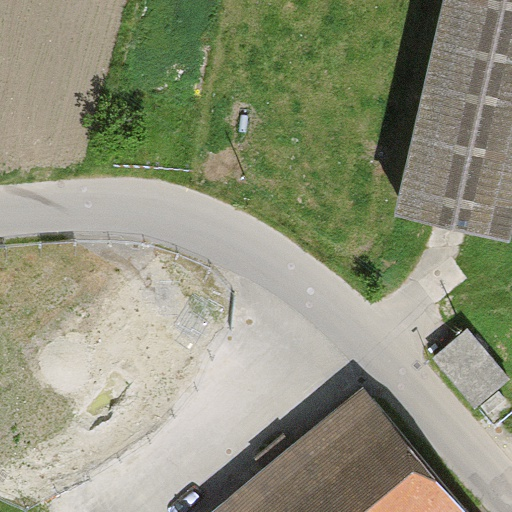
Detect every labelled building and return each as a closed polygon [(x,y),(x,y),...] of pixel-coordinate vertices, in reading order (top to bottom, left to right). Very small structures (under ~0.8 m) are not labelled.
[(140,0),(133,58),(208,68),(216,0),(140,0)] [(511,0),(469,0),(418,208),(511,230),(511,0)] [(163,246),(39,353),(121,446),(244,339),(163,246)] [(478,397),(510,370),(469,320),(437,347),(478,397)] [(485,511),(375,388),(235,511),(485,511)]
